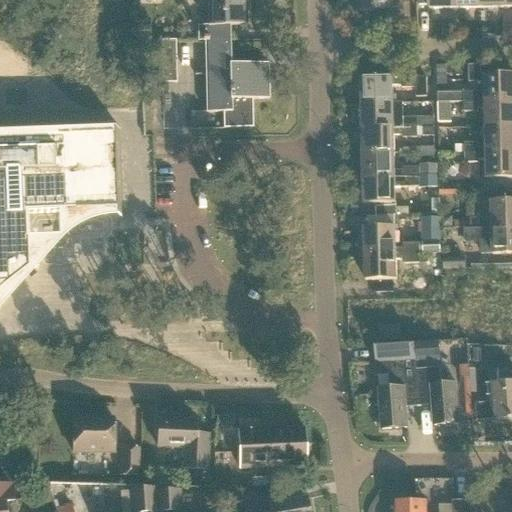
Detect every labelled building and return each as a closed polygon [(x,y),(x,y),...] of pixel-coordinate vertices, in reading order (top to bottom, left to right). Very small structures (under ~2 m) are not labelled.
[(203,42),(228,41),(228,27),(245,26),(244,0),(209,0),(210,26),(196,26),(196,41),(201,41),(201,42),(203,42)] [(357,0),(358,11),(371,11),(372,23),(397,22),(397,10),(391,10),(390,0),(357,0)] [(428,10),(454,9),(453,0),(416,0),(416,7),(428,7),(428,10)] [(479,9),(479,0),(453,0),(454,9),(479,9)] [(479,0),(479,9),(505,8),(504,0),(479,0)] [(161,84),(174,83),(173,41),(160,41),(161,84)] [(229,65),(228,41),(203,42),(205,113),(221,113),(222,129),(251,128),(250,100),(267,99),(266,64),(229,65)] [(462,93),(462,103),(511,101),(511,75),(497,76),(497,66),(467,66),(467,83),(483,83),(483,95),(476,95),(476,93),(462,93)] [(416,78),(359,79),(360,104),(391,103),(391,86),(400,86),(400,88),(414,88),(415,98),(425,97),(425,78),(423,78),(416,78)] [(450,103),(462,103),(462,93),(438,93),(438,103),(448,103),(450,103)] [(511,101),(462,103),(462,112),(477,112),(476,110),(484,110),(484,126),(511,125),(511,101)] [(391,103),(360,104),(360,129),(416,128),(416,118),(401,119),(401,103),(391,103)] [(437,123),(449,123),(448,103),(438,103),(436,103),(437,123)] [(432,118),(421,118),(421,128),(432,127),(432,118)] [(477,143),(463,144),(463,153),(511,152),(511,125),(484,126),(484,146),(477,146),(477,143)] [(361,154),(393,154),(392,136),(401,136),(401,138),(416,138),(416,128),(360,129),(361,154)] [(120,218),(121,218),(118,129),(116,129),(116,134),(0,137),(0,289),(23,272),(25,274),(35,266),(26,251),(25,214),(119,210),(120,218)] [(511,152),(463,153),(464,163),(478,163),(478,160),(485,160),(485,179),(481,179),(481,192),(511,190),(511,152)] [(393,154),(361,154),(362,179),(417,178),(417,168),(402,168),(402,171),(393,171),(393,154)] [(436,164),(418,164),(419,178),(436,178),(436,164)] [(417,178),(362,179),(362,205),(373,204),(374,216),(394,216),(394,188),(417,188),(417,178)] [(419,178),(418,178),(418,189),(437,189),(436,178),(419,178)] [(483,219),(469,219),(469,221),(469,228),(469,229),(511,228),(511,190),(481,192),(482,204),(490,203),(490,216),(483,216),(483,219)] [(409,216),(399,216),(399,226),(409,226),(409,216)] [(393,217),(367,217),(367,229),(394,229),(393,217)] [(451,218),(441,219),(441,229),(452,229),(451,218)] [(439,219),(421,219),(421,240),(439,240),(439,219)] [(469,230),(463,230),(463,243),(478,242),(479,255),(491,254),(491,255),(511,254),(511,228),(469,229),(469,230)] [(363,255),(418,254),(417,244),(401,244),(401,249),(394,249),(394,229),(367,229),(363,229),(363,255)] [(438,241),(421,241),(421,253),(438,252),(438,241)] [(418,254),(363,255),(364,281),(371,281),(391,280),(395,280),(395,260),(402,260),(402,264),(418,264),(418,254)] [(444,259),(444,269),(463,269),(463,258),(444,259)] [(391,280),(371,281),(371,293),(391,292),(391,280)] [(380,340),(398,340),(398,327),(380,327),(380,340)] [(437,342),(414,344),(414,349),(415,356),(415,359),(438,358),(438,355),(437,347),(437,342)] [(377,389),(380,430),(406,428),(404,408),(417,407),(415,370),(413,343),(374,346),(375,363),(390,362),(392,388),(377,389)] [(415,370),(417,407),(431,406),(432,426),(457,424),(454,384),(440,385),(438,368),(415,370)] [(502,370),(490,371),(491,383),(503,382),(502,370)] [(492,400),(476,402),(478,418),(494,417),(494,421),(511,419),(511,377),(506,378),(506,384),(491,385),(492,400)] [(220,416),(220,424),(233,425),(233,416),(220,416)] [(111,453),(112,419),(72,419),(72,453),(111,453)] [(205,470),(208,435),(195,435),(196,423),(157,421),(156,446),(183,448),(181,469),(205,470)] [(269,434),(236,435),(238,469),(271,467),(271,462),(304,461),(302,427),(269,428),(269,434)] [(137,475),(137,449),(119,449),(119,475),(137,475)] [(266,478),(250,479),(250,488),(266,488),(266,486),(266,483),(266,478)] [(0,511),(3,511),(3,503),(12,503),(11,487),(0,487),(0,511)] [(47,487),(32,492),(36,504),(51,499),(47,487)] [(154,493),(153,489),(129,490),(130,511),(155,511),(154,493)] [(154,493),(155,511),(178,511),(177,491),(154,493)] [(280,503),(278,491),(241,497),(243,511),(306,511),(304,499),(280,503)] [(74,511),(68,492),(51,497),(55,511),(74,511)] [(464,511),(464,501),(451,501),(451,511),(464,511)] [(425,511),(425,503),(395,503),(395,511),(425,511)]
